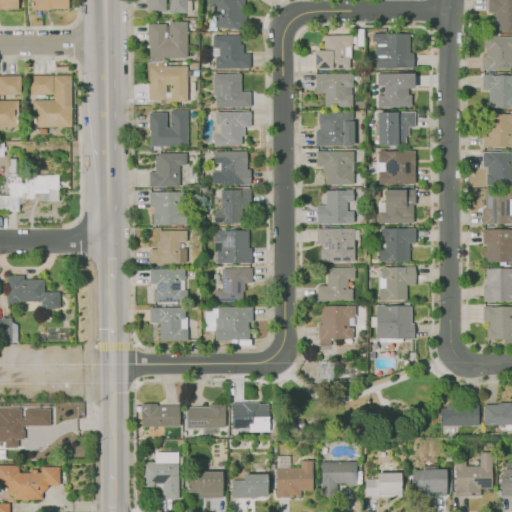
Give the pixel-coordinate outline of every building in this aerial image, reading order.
[(0,0),(16,0),(16,9),(0,9),(0,0)] [(31,6),(31,0),(67,0),(67,8),(31,6)] [(147,0),(148,10),(186,10),(186,0),(147,0)] [(208,0),(243,0),(242,14),(245,14),(244,29),(214,26),(216,5),(208,5),(208,0)] [(487,0),(511,0),(511,30),(494,30),(494,12),(487,12),(487,0)] [(147,22),(165,22),(165,25),(168,25),(168,20),(185,21),(184,58),(149,57),(147,22)] [(371,32),(413,32),(413,67),(375,67),(375,41),(371,41),(371,32)] [(212,35),(239,34),(239,44),(241,44),(242,53),(249,53),(249,67),(215,68),(214,56),(212,56),(212,35)] [(313,50),(313,69),(350,69),(350,35),(324,35),(324,50),(313,50)] [(485,36),(511,36),(511,68),(481,68),(481,55),(485,55),(485,36)] [(148,66),(185,66),(186,99),(148,99),(148,66)] [(375,73),(413,72),(413,88),(407,88),(407,94),(410,94),(410,106),(376,107),(376,94),(383,94),(383,85),(376,85),(375,73)] [(212,74),(239,73),(239,92),(249,92),(249,106),(215,107),(215,95),(212,95),(212,74)] [(314,73),(351,73),(351,106),(324,106),(324,92),(314,92),(314,73)] [(0,74),(20,74),(19,93),(0,93),(0,100),(20,100),(20,127),(0,126),(0,74)] [(32,127),(70,126),(70,74),(29,75),(29,94),(53,94),(53,98),(31,99),(32,127)] [(481,74),(511,74),(511,107),(488,107),(489,89),(481,89),(481,74)] [(146,111),(164,111),(164,128),(170,127),(171,110),(186,110),(186,145),(149,146),(146,111)] [(215,112),(250,111),(250,126),(244,126),(244,135),(240,135),(240,144),(213,144),(213,132),(219,132),(219,124),(215,124),(215,112)] [(376,112),(413,112),(413,126),(408,126),(408,135),(405,135),(406,145),(377,145),(376,112)] [(318,113),(351,113),(351,144),(314,145),(314,130),(318,130),(318,113)] [(487,113),(511,113),(511,146),(481,146),(481,132),(487,132),(487,113)] [(314,150),(353,150),(352,184),(325,184),(325,175),(322,175),(322,166),(314,166),(314,150)] [(213,151),(246,151),(246,169),(249,169),(249,184),(220,184),(220,163),(213,163),(213,151)] [(378,151),(405,151),(405,166),(414,166),(414,184),(378,184),(378,151)] [(147,170),(154,170),(154,152),(185,152),(185,165),(179,165),(178,186),(147,187),(147,170)] [(482,152),(511,152),(511,184),(485,184),(485,167),(482,167),(482,152)] [(6,210),(18,210),(18,205),(27,199),(33,199),(33,201),(58,201),(58,175),(8,175),(9,194),(6,194),(6,210)] [(213,210),(213,222),(241,222),(241,205),(250,205),(250,189),(219,189),(219,210),(213,210)] [(384,189),(413,189),(414,223),(377,223),(377,211),(384,211),(384,189)] [(325,190),(352,190),(352,202),(346,202),(346,211),(352,211),(352,223),(315,223),(315,205),(326,204),(325,190)] [(147,191),(147,206),(152,206),(152,225),(183,224),(186,222),(186,191),(147,191)] [(485,192),(511,192),(511,223),(481,224),(481,209),(485,209),(485,192)] [(380,227),(414,227),(414,242),(408,242),(408,260),(378,260),(378,250),(384,250),(384,239),(380,239),(380,227)] [(316,229),(353,228),(353,261),(320,261),(320,243),(316,243),(316,229)] [(481,229),(511,228),(511,261),(485,262),(485,243),(482,243),(481,229)] [(160,230),(186,230),(186,242),(179,241),(179,262),(148,262),(148,248),(156,248),(156,241),(160,241),(160,230)] [(213,230),(247,230),(247,248),(250,248),(250,262),(215,262),(215,251),(213,251),(213,230)] [(381,265),(414,265),(414,285),(405,285),(405,300),(378,300),(378,276),(381,276),(381,265)] [(326,267),(353,267),(353,278),(347,278),(347,288),(350,288),(350,300),(317,300),(316,285),(326,285),(326,267)] [(484,268),(511,267),(511,279),(511,280),(511,290),(511,300),(482,301),(482,285),(484,285),(484,268)] [(213,290),(214,301),(244,301),(244,282),(250,282),(250,268),(221,268),(221,290),(213,290)] [(148,269),(183,270),(183,301),(153,300),(152,289),(156,289),(155,284),(148,285),(148,269)] [(6,303),(19,303),(18,301),(41,301),(41,308),(58,308),(57,290),(44,291),(43,279),(23,279),(23,275),(6,275),(6,303)] [(320,305),(354,305),(354,317),(347,317),(347,327),(351,327),(351,338),(317,338),(317,324),(320,324),(320,305)] [(375,305),(411,305),(410,323),(413,323),(413,339),(375,338),(375,305)] [(481,306),(511,305),(511,339),(486,339),(486,321),(482,321),(481,306)] [(148,306),(184,307),(184,340),(159,339),(158,323),(148,323),(148,306)] [(216,307),(251,306),(251,321),(248,321),(248,339),(214,340),(213,318),(216,318),(216,307)] [(0,342),(14,342),(14,317),(0,317),(0,342)] [(139,404),(155,403),(155,406),(178,406),(178,426),(140,427),(139,404)] [(230,403),(230,427),(247,427),(247,431),(268,431),(268,405),(256,405),(256,403),(230,403)] [(482,404),(482,425),(511,424),(511,403),(497,403),(497,404),(482,404)] [(439,409),(439,425),(478,425),(477,404),(446,405),(446,409),(439,409)] [(185,407),(185,427),(224,427),(224,405),(208,405),(208,407),(185,407)] [(17,446),(15,416),(0,416),(0,441),(3,442),(2,448),(17,446)] [(293,419),(300,419),(305,425),(302,433),(293,433),(290,425),(293,419)] [(454,460),(454,495),(479,494),(479,488),(490,487),(489,451),(478,451),(478,465),(465,465),(465,460),(454,460)] [(275,468),(275,496),(299,496),(299,491),(311,491),(311,460),(300,460),(300,468),(275,468)] [(140,462),(177,461),(178,498),(161,498),(161,483),(153,483),(153,487),(140,487),(140,462)] [(320,462),(355,462),(355,487),(346,487),(346,483),(336,484),(336,493),(321,493),(320,462)] [(0,465),(16,466),(17,472),(28,473),(29,469),(35,469),(35,472),(40,472),(41,466),(57,466),(59,486),(47,484),(47,488),(42,492),(42,499),(11,499),(11,496),(9,496),(6,492),(6,486),(0,485),(0,465)] [(411,469),(446,469),(447,496),(422,496),(422,490),(412,490),(411,469)] [(499,478),(499,495),(511,495),(511,469),(503,469),(503,478),(499,478)] [(186,471),(221,471),(221,497),(198,497),(198,491),(186,491),(186,471)] [(365,479),(365,496),(400,496),(400,471),(376,471),(376,479),(365,479)] [(231,497),(256,496),(255,494),(266,494),(266,473),(231,473),(231,497)]
